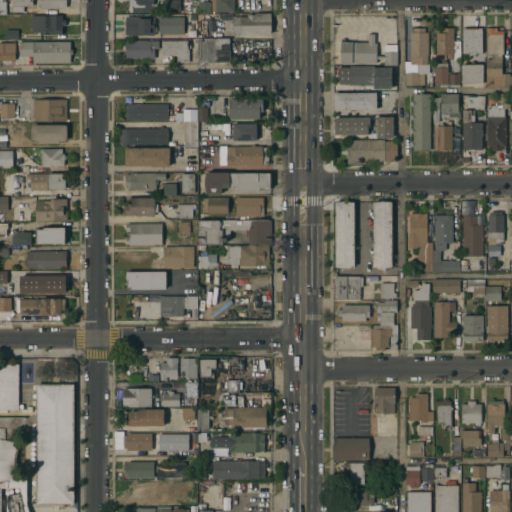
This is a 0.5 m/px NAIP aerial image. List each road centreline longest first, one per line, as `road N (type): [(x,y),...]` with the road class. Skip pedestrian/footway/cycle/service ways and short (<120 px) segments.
road 1 (residential): [(94,0),(94,511)]
road 2 (tertiary): [(301,353),(270,338),(0,340)]
road 3 (residential): [(298,82),(0,82)]
road 4 (secondary): [(301,467),(300,183)]
road 5 (residential): [(511,368),(331,370),(301,353)]
road 6 (residential): [(511,182),(300,183)]
road 7 (secondary): [(300,183),(298,0)]
